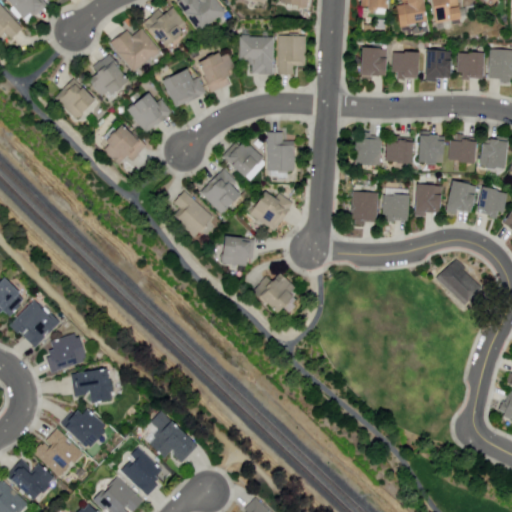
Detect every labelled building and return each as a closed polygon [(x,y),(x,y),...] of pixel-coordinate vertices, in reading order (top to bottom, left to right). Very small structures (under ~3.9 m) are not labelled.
[(10,0),(37,0),(36,1),(40,6),(44,3),(48,9),(33,22),(29,17),(23,22),(7,3),(10,0)] [(184,0),(178,4),(199,34),(219,20),(220,22),(228,16),(216,0),(184,0)] [(311,0),(309,12),(281,7),(282,0),(311,0)] [(384,8),(384,0),(359,0),(359,5),(364,6),(364,9),(373,9),(373,7),(384,8)] [(404,0),(425,0),(430,24),(419,26),(420,29),(403,31),(400,10),(406,9),(404,0)] [(460,0),(463,11),(461,12),(463,24),(440,28),(434,0),(460,0)] [(0,6),(25,33),(13,43),(7,37),(0,43),(0,6)] [(175,10),(188,27),(182,32),(184,36),(165,51),(145,26),(161,13),(165,18),(175,10)] [(133,40),(143,32),(161,56),(134,76),(111,47),(128,34),(133,40)] [(308,38),(308,68),(296,68),(296,76),(280,76),(281,37),(308,38)] [(276,39),(275,77),(254,76),(254,67),(248,67),(248,63),(241,63),(242,39),(276,39)] [(364,50),(382,51),(382,52),(390,53),(390,61),(389,60),(388,74),(389,74),(389,79),(375,79),(375,83),(363,82),(363,78),(364,50)] [(492,51),(511,52),(511,86),(502,85),(502,81),(491,81),(492,51)] [(430,52),(457,53),(455,81),(441,81),(441,85),(429,84),(430,52)] [(109,54),(118,65),(116,67),(127,81),(108,95),(106,93),(100,97),(87,81),(97,73),(93,68),(109,54)] [(230,55),(240,73),(228,79),(232,86),(213,95),(205,79),(206,79),(199,64),(220,54),(223,59),(230,55)] [(395,54),(421,55),(420,81),(407,81),(407,82),(399,82),(399,75),(394,74),(395,54)] [(461,56),(471,56),(471,54),(487,55),(486,82),(473,81),(473,83),(465,83),(466,75),(460,75),(461,56)] [(188,71),(194,83),(200,80),(208,95),(177,110),(164,83),(188,71)] [(85,92),(97,105),(77,124),(57,103),(77,83),(81,88),(79,90),(82,94),(85,92)] [(158,106),(163,102),(174,115),(148,136),(128,112),(150,95),(158,106)] [(121,126),(133,138),(135,136),(148,148),(134,163),(128,158),(119,167),(104,152),(109,146),(105,142),(121,126)] [(283,133),(283,142),(294,142),(294,172),(267,172),(267,133),(283,133)] [(359,138),(367,138),(367,135),(373,135),(373,139),(384,139),(383,169),(357,167),(359,138)] [(423,135),(435,136),(435,139),(441,139),(441,140),(448,141),(447,168),(440,167),(439,170),(430,169),(430,167),(421,167),(423,135)] [(451,145),(457,146),(458,139),(466,140),(465,141),(478,142),(475,169),(449,166),(451,145)] [(511,141),(507,172),(482,169),(485,142),(499,144),(500,139),(511,141)] [(245,140),(263,158),(244,178),(222,157),(236,144),(239,147),(245,140)] [(390,141),(403,142),(403,144),(415,144),(414,170),(398,169),(398,168),(389,167),(390,141)] [(225,170),(236,182),(231,187),(240,196),(221,214),(200,193),(209,185),(208,184),(219,174),(220,175),(225,170)] [(455,184),(480,189),(475,216),(461,213),(460,218),(448,215),(455,184)] [(418,188),(444,189),(444,198),(443,198),(442,212),(435,211),(435,216),(429,216),(429,220),(417,219),(418,215),(417,215),(418,188)] [(484,190),(500,193),(500,195),(511,197),(507,216),(502,215),(500,223),(492,221),(493,218),(480,215),(481,211),(480,211),(484,190)] [(181,210),(174,204),(185,192),(214,218),(195,238),(173,218),(181,210)] [(279,194),(294,204),(281,222),(274,232),(249,214),(264,192),(275,200),(279,194)] [(353,193),(379,194),(378,224),(365,223),(366,220),(352,220),(353,193)] [(386,197),(396,197),(396,196),(412,197),(410,223),(398,222),(398,224),(390,223),(390,217),(385,216),(386,197)] [(224,237),(256,240),(254,260),(248,260),(247,267),(222,265),(224,237)] [(467,269),(464,271),(482,289),(465,307),(437,279),(457,260),(467,269)] [(276,285),(284,277),(299,291),(293,297),(296,300),(280,317),(272,308),(270,309),(256,295),(270,280),(276,285)] [(0,285),(5,280),(21,295),(20,297),(26,302),(21,307),(23,308),(12,320),(5,313),(2,316),(0,314),(0,285)] [(61,324),(51,335),(48,332),(44,336),(46,339),(36,350),(24,339),(30,333),(27,331),(22,336),(20,334),(18,335),(10,328),(36,301),(61,324)] [(78,340),(81,339),(88,360),(76,364),(77,366),(60,372),(60,374),(53,376),(48,360),(51,359),(49,353),(55,351),(52,344),(77,336),(78,340)] [(83,374),(108,370),(110,384),(114,384),(116,393),(113,394),(115,402),(94,405),(92,396),(77,398),(74,379),(83,378),(83,374)] [(511,393),(511,421),(503,418),(505,414),(499,412),(503,402),(506,404),(511,393)] [(87,409),(107,427),(104,431),(106,432),(91,449),(88,447),(86,449),(61,426),(72,414),(74,416),(77,412),(82,416),(87,409)] [(153,437),(158,431),(150,423),(161,411),(198,448),(182,464),(174,456),(176,454),(173,451),(164,460),(149,445),(155,439),(153,437)] [(47,441),(57,429),(84,454),(60,479),(33,453),(43,442),(50,448),(52,446),(47,441)] [(163,471),(156,478),(159,480),(156,483),(159,486),(147,498),(120,472),(131,462),(133,464),(135,461),(130,456),(139,448),(163,471)] [(40,465),(55,479),(49,485),(52,487),(43,496),(41,493),(32,503),(6,478),(22,460),(34,471),(40,465)] [(107,490),(106,489),(117,478),(144,503),(135,511),(130,511),(126,508),(124,510),(126,511),(109,511),(106,509),(103,511),(92,502),(102,491),(104,493),(107,490)] [(28,505),(21,511),(0,511),(0,484),(3,481),(28,505)] [(245,511),(244,511),(256,499),(269,511),(245,511)]
